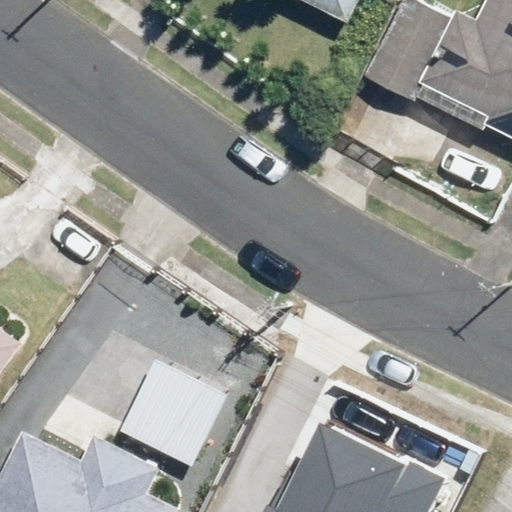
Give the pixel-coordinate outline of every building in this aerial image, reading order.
[(376,0),(314,0),(367,23),(376,0)] [(511,0),(415,0),(387,56),(511,118),(511,0)] [(0,389),(33,340),(0,317),(0,389)] [(236,392),(167,358),(132,430),(200,464),(236,392)] [(292,492),(282,511),(397,511),(431,440),(345,401),(300,496),(292,492)] [(38,427),(0,505),(0,511),(189,511),(195,501),(158,484),(170,459),(102,427),(90,452),(38,427)]
